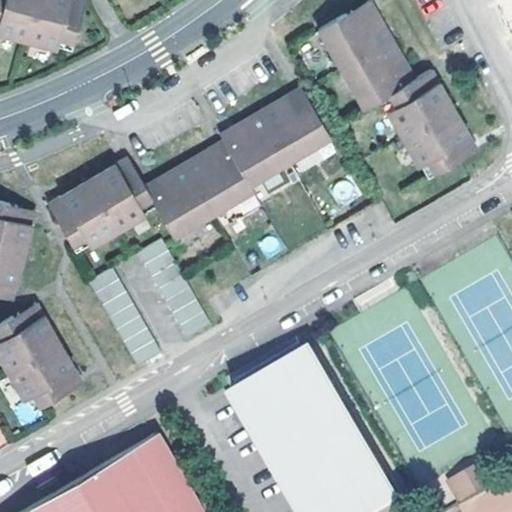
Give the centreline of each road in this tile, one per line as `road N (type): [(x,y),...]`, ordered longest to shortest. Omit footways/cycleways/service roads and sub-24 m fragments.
road 1 (residential): [(0,473),(315,284),(511,179)]
road 2 (residential): [(76,88),(105,121),(129,123),(250,46),(261,25),(259,0)]
road 3 (residential): [(76,88),(221,0)]
road 4 (unknown): [(292,456),(234,334)]
